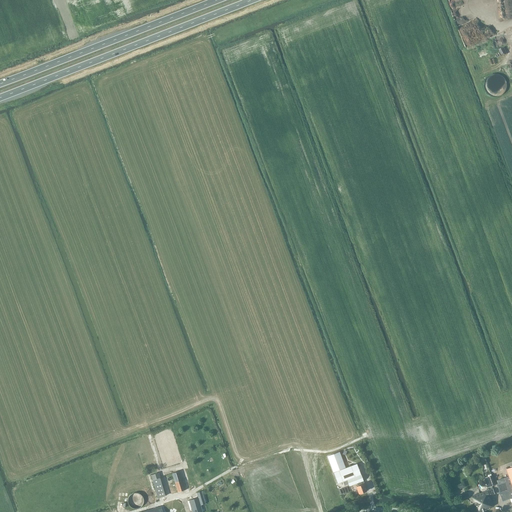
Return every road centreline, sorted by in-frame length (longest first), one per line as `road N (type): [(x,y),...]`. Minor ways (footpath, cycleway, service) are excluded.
road 1 (trunk): [(0,97),(252,0)]
road 2 (trunk): [(218,0),(0,84)]
road 3 (track): [(183,495),(233,468),(292,449),(328,451),(368,435)]
